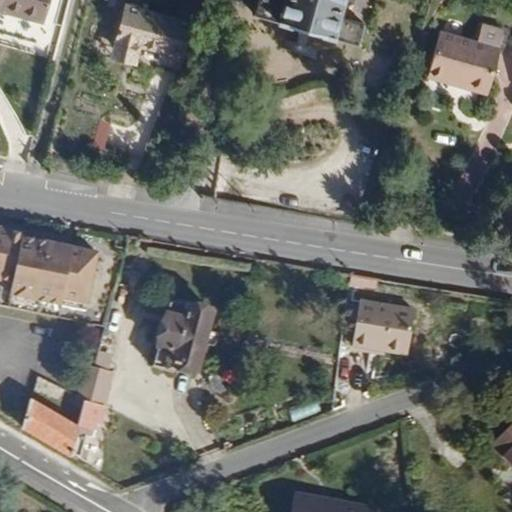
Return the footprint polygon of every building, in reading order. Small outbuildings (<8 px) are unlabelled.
[(0,0),(0,13),(42,25),(48,0),(0,0)] [(340,18),(345,0),(258,0),(253,18),(358,49),(365,25),(340,18)] [(179,75),(192,27),(125,9),(114,51),(138,57),(140,51),(161,55),(157,69),(179,75)] [(487,95),(503,33),(481,27),(477,46),(438,35),(429,73),(466,83),(464,89),(487,95)] [(136,66),(138,57),(114,51),(111,60),(136,66)] [(466,83),(429,73),(427,80),(464,89),(466,83)] [(89,307),(100,256),(23,241),(24,238),(0,232),(0,284),(13,287),(11,299),(61,310),(63,301),(89,307)] [(198,375),(214,314),(172,303),(155,364),(198,375)] [(407,360),(415,314),(360,304),(352,350),(407,360)] [(105,373),(110,358),(97,354),(93,370),(105,373)] [(105,409),(114,375),(105,373),(93,370),(85,368),(76,400),(76,403),(85,405),(105,409)] [(81,460),(86,439),(92,439),(95,426),(100,428),(105,409),(85,405),(78,431),(30,402),(24,432),(66,457),(81,460)] [(511,426),(490,448),(511,470),(511,426)] [(375,511),(376,511),(295,497),(292,511),(375,511)]
